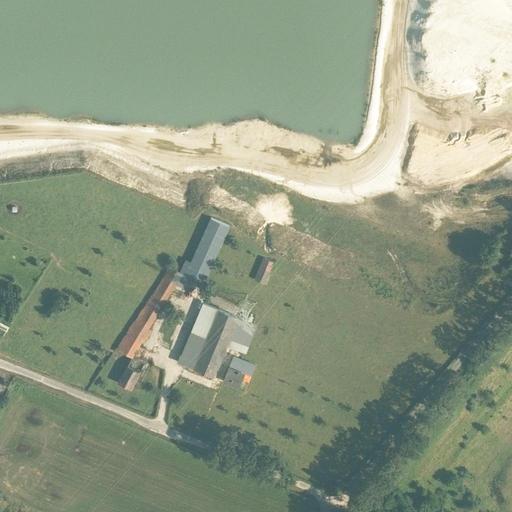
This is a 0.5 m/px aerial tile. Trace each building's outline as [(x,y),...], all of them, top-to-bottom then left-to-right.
[(186,259),(180,272),(203,283),(230,225),(211,217),(191,261),(186,259)] [(268,285),(276,262),(263,257),(255,280),(268,285)] [(245,352),(256,325),(202,303),(179,362),(215,377),(228,345),(245,352)] [(140,371),(145,362),(133,355),(128,365),(127,365),(118,382),(133,389),(142,372),(140,371)] [(249,381),(255,365),(234,356),(224,380),(239,387),(243,378),(249,381)]
